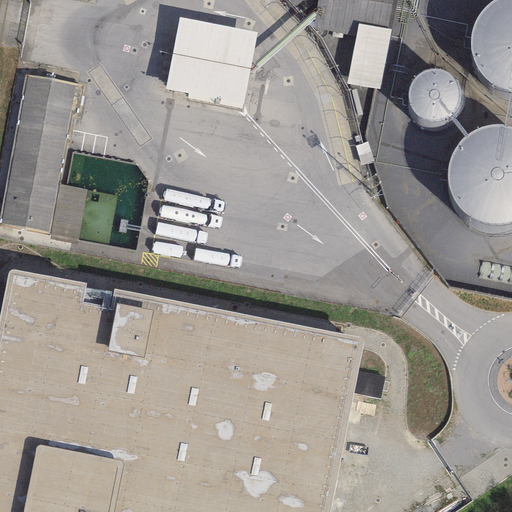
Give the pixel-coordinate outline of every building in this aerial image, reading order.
[(391,0),(316,0),(311,28),(356,37),(347,86),(379,92),(390,33),(386,32),(391,0)] [(511,2),(507,3),(492,9),(480,19),(472,33),(469,48),(470,64),(477,80),(489,92),(505,100),(511,100),(511,2)] [(257,36),(178,22),(165,92),(244,107),(257,36)] [(75,86),(25,77),(0,212),(0,227),(47,236),(75,86)] [(408,114),(413,123),(420,129),(429,132),(438,133),(446,130),(453,125),(458,118),(461,110),(462,101),(459,93),(454,86),(447,81),(439,78),(429,78),(420,81),(413,87),(408,96),(406,105),(408,114)] [(484,136),(469,142),(458,153),(450,166),(446,181),(447,197),(455,213),(467,225),(482,233),(500,234),(511,231),(511,137),(499,135),(484,136)] [(329,511),(362,350),(10,284),(0,333),(0,511),(329,511)]
